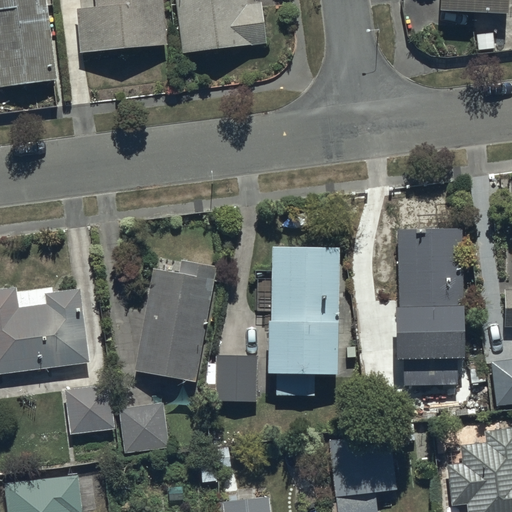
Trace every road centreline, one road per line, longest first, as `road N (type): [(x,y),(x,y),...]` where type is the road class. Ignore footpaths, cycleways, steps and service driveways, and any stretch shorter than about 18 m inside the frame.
road 1 (residential): [(0,178),(357,136)]
road 2 (residential): [(357,136),(511,117)]
road 3 (residential): [(357,136),(341,0)]
